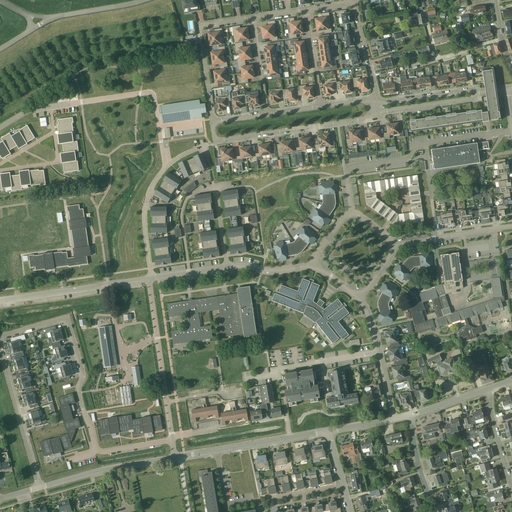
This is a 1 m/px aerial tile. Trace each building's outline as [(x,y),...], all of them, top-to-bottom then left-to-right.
[(192,8),(193,12),(199,11),(198,4),(196,4),(195,0),(184,0),(182,0),(183,9),(192,8)] [(473,10),(470,11),(470,15),(474,14),(474,15),(478,15),(478,13),(482,13),(483,13),(486,12),(485,6),(473,7),(473,10)] [(511,8),(502,11),(504,18),(509,17),(509,18),(511,17),(511,8)] [(342,18),(343,24),(351,23),(350,22),(351,22),(351,18),(350,18),(349,13),(345,14),(345,11),(336,12),(336,16),(339,15),(339,18),(342,18)] [(418,19),(419,25),(425,24),(423,14),(417,15),(417,11),(410,13),(412,20),(418,19)] [(316,25),(327,24),(330,23),(329,13),(321,14),(322,18),(315,19),(315,20),(315,25),(316,25)] [(302,27),(301,21),(294,22),(294,18),(286,19),(288,29),(302,27)] [(261,27),(262,33),(273,32),(273,28),(276,28),(275,21),(267,22),(268,26),(261,27)] [(323,30),(324,34),(332,33),(331,27),(328,27),(327,24),(316,25),(317,31),(323,30)] [(473,30),(477,43),(493,38),(489,25),(473,30)] [(232,27),(233,37),(248,34),(247,28),(240,29),(240,26),(232,27)] [(440,26),(433,28),(434,32),(435,32),(435,33),(432,34),(435,45),(449,41),(446,30),(441,31),(441,30),(442,30),(440,26)] [(303,33),(302,27),(288,29),(289,39),(297,38),(296,34),(303,33)] [(209,40),(220,38),(220,35),(223,34),(222,29),(214,30),(215,33),(208,34),(208,35),(208,39),(209,39),(209,40)] [(346,41),(347,47),(353,46),(354,46),(355,46),(354,36),(351,36),(350,31),(344,32),(345,41),(346,41)] [(269,38),(270,42),(278,41),(277,35),(274,35),(273,32),(262,33),(263,39),(269,38)] [(233,37),(235,46),(242,45),(242,41),(248,40),(248,34),(233,37)] [(318,40),(319,45),(328,44),(330,44),(329,38),(327,38),(327,35),(321,36),(321,39),(318,40)] [(217,48),(225,47),(224,42),(221,42),(220,38),(209,40),(209,41),(208,41),(209,45),(210,45),(210,46),(216,45),(217,48)] [(298,39),(290,40),(290,44),(293,44),(293,47),(293,49),(305,48),(304,42),(298,43),(298,39)] [(376,41),(379,54),(384,53),(385,54),(389,53),(388,52),(390,51),(389,47),(392,46),(391,42),(388,42),(387,39),(376,41)] [(196,40),(183,42),(186,49),(198,47),(197,47),(196,47),(196,41),(197,41),(196,40)] [(268,47),(264,48),(265,53),(276,52),(275,46),(280,46),(280,42),(275,43),(268,44),(268,47)] [(319,45),(321,62),(331,61),(330,58),(332,58),(331,47),(329,47),(328,44),(319,45)] [(487,52),(488,57),(493,56),(496,55),(501,53),(498,44),(494,45),(493,45),(490,46),(491,50),(487,52)] [(239,51),(239,55),(250,53),(250,52),(251,52),(250,48),(249,47),(243,48),(242,45),(235,46),(236,52),(239,51)] [(423,54),(424,60),(428,59),(427,58),(434,56),(432,46),(415,50),(416,56),(420,54),(420,53),(426,51),(427,53),(423,54)] [(212,59),(223,57),(222,54),(225,53),(225,47),(217,48),(217,52),(211,53),(211,54),(210,54),(211,58),(212,58),(212,59)] [(346,50),(345,50),(346,52),(349,52),(350,53),(348,54),(349,60),(359,57),(358,55),(359,55),(359,54),(360,54),(359,51),(358,51),(356,51),(355,49),(346,50)] [(237,59),(238,65),(245,64),(245,60),(251,59),(251,58),(252,58),(251,54),(250,54),(250,53),(239,55),(240,58),(237,59)] [(220,67),(227,66),(226,60),(223,61),(223,57),(212,59),(212,60),(211,60),(212,64),(213,64),(213,65),(219,64),(220,67)] [(349,60),(342,61),(342,64),(349,63),(349,62),(350,62),(351,66),(353,65),(353,68),(359,67),(358,64),(361,63),(362,63),(361,60),(360,60),(359,57),(349,60)] [(379,62),(381,69),(392,66),(390,59),(379,62)] [(331,61),(321,62),(322,68),(323,68),(324,71),(329,70),(337,69),(336,66),(333,66),(333,60),(331,61)] [(415,60),(411,61),(413,68),(421,66),(420,61),(416,62),(415,60)] [(241,70),(242,74),(253,72),(252,66),(246,67),(245,64),(238,65),(238,71),(241,70)] [(296,66),(297,75),(305,74),(305,71),(308,70),(307,65),(298,66),(296,66)] [(226,76),(225,72),(228,72),(227,66),(220,67),(220,71),(214,72),(214,73),(213,73),(214,77),(215,78),(226,76)] [(411,130),(412,132),(485,121),(491,121),(498,120),(498,118),(500,118),(499,113),(496,90),(493,70),(491,70),(490,67),(482,68),(485,92),(486,97),(487,103),(488,112),(482,113),(481,111),(407,121),(409,130),(411,130)] [(279,69),(268,70),(268,76),(274,75),(274,79),(280,78),(279,69)] [(459,70),(459,72),(461,83),(465,83),(465,82),(467,82),(466,79),(470,78),(469,72),(465,72),(464,69),(459,70)] [(240,78),(240,84),(248,82),(247,79),(254,78),(254,77),(255,77),(254,73),(253,73),(253,72),(242,74),(242,77),(240,78)] [(454,74),(451,74),(452,83),(455,83),(455,84),(458,83),(458,84),(461,83),(459,72),(454,73),(454,74)] [(447,74),(442,75),(443,86),(447,85),(449,85),(449,84),(452,83),(451,74),(447,75),(447,74)] [(222,83),(222,86),(230,85),(229,75),(226,76),(215,78),(214,79),(215,83),(215,84),(222,83)] [(436,76),(433,77),(434,83),(437,83),(438,86),(440,86),(443,86),(442,75),(436,76)] [(401,82),(397,82),(398,89),(402,88),(402,92),(404,91),(408,91),(406,80),(405,76),(400,77),(401,82)] [(361,87),(361,91),(368,90),(366,79),(360,80),(360,77),(353,78),(354,88),(361,87)] [(429,77),(424,78),(425,88),(429,88),(431,87),(430,84),(434,83),(433,77),(429,77)] [(416,79),(415,79),(416,89),(420,89),(422,89),(425,88),(424,78),(418,78),(418,79),(416,79)] [(412,79),(406,80),(408,91),(411,90),(413,90),(416,89),(415,79),(415,80),(412,80),(412,79)] [(393,82),(388,83),(390,93),(393,93),(395,93),(395,89),(398,89),(397,82),(397,80),(393,80),(393,82)] [(323,86),(325,96),(331,95),(331,91),(337,90),(336,82),(336,81),(329,82),(329,85),(323,86)] [(336,82),(337,90),(344,89),(345,93),(347,93),(347,94),(350,93),(351,92),(350,82),(340,83),(340,82),(336,82)] [(299,88),(300,96),(307,95),(307,99),(314,98),(312,87),(306,88),(306,85),(298,86),(299,88)] [(283,90),(282,90),(284,98),(289,97),(289,102),(290,101),(290,102),(294,101),(296,101),(295,97),(300,96),(299,88),(293,88),(294,90),(288,90),(288,89),(283,90)] [(269,94),(271,104),(277,103),(277,99),(284,98),(282,90),(283,90),(282,89),(275,90),(276,93),(269,94)] [(231,93),(234,110),(240,109),(239,105),(246,104),(245,96),(245,94),(238,95),(238,92),(231,93)] [(260,106),(258,95),(258,92),(253,92),(253,96),(249,97),(249,95),(245,96),(246,104),(253,103),(253,107),(260,106)] [(215,102),(217,112),(223,111),(223,107),(230,106),(228,97),(221,98),(221,101),(215,102)] [(161,106),(163,124),(202,118),(201,114),(206,113),(205,104),(200,105),(199,100),(161,106)] [(74,142),(72,133),(74,133),(72,123),(74,123),(73,118),(58,120),(58,125),(57,125),(59,134),(57,134),(59,145),(62,144),(64,153),(60,154),(62,164),(63,164),(64,173),(79,171),(78,161),(76,161),(75,152),(79,152),(77,141),(74,142)] [(392,124),(394,135),(399,134),(400,138),(404,137),(403,131),(399,131),(398,123),(392,124)] [(385,140),(390,139),(389,135),(394,135),(392,124),(386,125),(387,133),(384,133),(384,135),(385,140)] [(35,138),(27,125),(19,131),(19,132),(11,136),(10,133),(1,139),(3,142),(0,143),(0,159),(2,159),(2,160),(11,154),(9,151),(17,147),(19,150),(28,144),(27,143),(35,138)] [(373,129),(375,139),(379,139),(380,142),(385,142),(385,140),(384,135),(380,136),(379,128),(373,129)] [(365,138),(366,144),(370,144),(370,140),(375,139),(373,129),(368,130),(369,137),(365,138)] [(346,140),(347,147),(353,146),(352,143),(356,142),(355,132),(355,130),(349,131),(350,139),(346,140)] [(355,132),(356,142),(362,141),(362,145),(366,144),(365,138),(362,138),(360,131),(355,132)] [(323,135),(325,147),(329,146),(330,150),(335,149),(334,141),(330,142),(329,134),(323,135)] [(319,145),(315,145),(316,152),(326,150),(325,147),(323,135),(323,136),(318,137),(319,145)] [(310,138),(305,139),(307,153),(316,152),(315,145),(312,146),(310,138)] [(300,147),(296,148),(297,154),(301,154),(301,152),(306,151),(307,153),(305,139),(299,140),(300,147)] [(292,141),(286,142),(288,154),(292,153),(292,155),(297,154),(296,148),(293,149),(292,141)] [(281,150),(277,151),(278,157),(282,157),(282,156),(288,155),(288,154),(288,153),(286,142),(280,143),(280,144),(281,150)] [(431,150),(434,170),(435,170),(435,168),(470,162),(471,164),(478,163),(478,164),(479,163),(477,151),(489,149),(488,142),(476,144),(431,150)] [(270,144),(264,145),(266,155),(270,155),(270,158),(276,158),(275,151),(271,152),(270,144)] [(256,154),(257,160),(262,160),(262,156),(266,155),(264,145),(258,146),(259,153),(256,154)] [(245,148),(247,158),(251,158),(251,161),(257,160),(256,154),(252,154),(251,147),(245,148)] [(237,157),(238,163),(243,162),(243,159),(247,158),(245,148),(239,148),(241,156),(237,157)] [(215,159),(216,166),(224,165),(224,161),(228,161),(226,149),(221,150),(222,158),(215,159)] [(226,149),(228,161),(232,160),(233,164),(238,163),(237,157),(233,157),(232,149),(227,150),(227,149),(226,149)] [(180,168),(176,172),(180,176),(183,174),(185,178),(193,175),(193,174),(200,171),(200,172),(208,168),(202,154),(194,157),(194,158),(187,161),(187,160),(178,164),(180,168)] [(497,164),(498,170),(508,168),(507,162),(505,163),(505,159),(498,160),(499,164),(497,164)] [(500,175),(501,178),(507,177),(507,174),(509,174),(508,168),(498,170),(496,170),(497,176),(500,175)] [(46,185),(44,170),(39,171),(39,170),(29,171),(29,170),(19,171),(20,175),(11,176),(10,173),(0,174),(0,175),(0,190),(3,190),(3,189),(12,188),(12,191),(22,190),(22,186),(31,185),(31,186),(40,185),(40,186),(46,185)] [(180,176),(176,172),(172,175),(168,173),(163,180),(164,181),(160,187),(159,187),(154,194),(167,203),(173,195),(172,195),(176,188),(176,189),(181,181),(177,178),(180,176)] [(417,176),(363,183),(366,204),(395,226),(424,222),(417,176)] [(498,182),(499,188),(511,186),(510,180),(508,180),(507,177),(501,178),(501,181),(498,182)] [(312,219),(322,227),(324,224),(326,226),(330,220),(328,218),(335,208),(336,204),(335,192),(337,191),(337,184),(334,185),(334,182),(321,183),(321,186),(318,186),(319,193),(322,193),(323,202),(322,204),(317,211),(315,209),(311,215),(313,217),(312,219)] [(497,188),(495,188),(495,194),(500,193),(500,194),(503,193),(504,196),(510,195),(510,192),(511,192),(511,186),(499,188),(497,188)] [(221,192),(223,201),(224,201),(225,208),(224,208),(225,218),(230,217),(231,223),(237,222),(236,216),(241,215),(240,206),(239,206),(238,199),(239,199),(237,190),(221,192)] [(203,221),(204,227),(210,226),(209,220),(214,219),(213,210),(212,210),(211,203),(212,203),(210,194),(195,196),(196,205),(197,205),(198,212),(197,212),(198,222),(203,221)] [(502,200),(500,203),(510,210),(511,207),(511,204),(511,198),(510,195),(504,196),(504,199),(502,200)] [(493,207),(494,209),(495,215),(498,215),(499,217),(505,216),(504,213),(507,212),(510,210),(500,203),(497,206),(493,207)] [(34,255),(29,256),(31,268),(35,268),(36,271),(45,270),(45,271),(55,269),(55,268),(68,266),(69,267),(88,264),(87,256),(91,256),(90,246),(89,246),(86,228),(87,228),(86,218),(85,218),(83,209),(80,209),(79,205),(67,207),(67,212),(68,212),(70,221),(69,221),(70,230),(71,230),(74,249),(73,249),(74,258),(68,258),(67,252),(62,253),(62,252),(53,253),(53,252),(43,254),(43,255),(34,256),(34,255)] [(495,215),(494,209),(493,209),(492,205),(484,206),(484,207),(486,219),(491,218),(491,216),(495,215)] [(156,233),(156,236),(163,236),(162,233),(167,233),(167,224),(166,224),(166,216),(167,216),(166,207),(150,207),(151,217),(152,217),(152,224),(151,224),(151,233),(156,233)] [(478,211),(475,211),(476,218),(479,217),(480,220),(486,219),(484,207),(478,208),(478,211)] [(471,209),(465,210),(467,221),(472,221),(472,218),(476,218),(475,211),(471,212),(471,209)] [(459,214),(456,214),(457,221),(460,220),(461,222),(467,221),(465,210),(459,210),(459,214)] [(446,212),(448,224),(453,223),(453,221),(457,221),(456,214),(456,212),(452,213),(452,211),(446,212)] [(441,223),(442,225),(448,224),(446,212),(440,213),(441,216),(437,217),(438,224),(441,223)] [(0,275),(0,276),(0,272),(0,270),(5,270),(2,244),(15,243),(17,255),(49,251),(47,238),(54,237),(51,213),(43,214),(43,220),(38,221),(40,239),(22,241),(20,224),(13,224),(13,219),(0,220),(0,275)] [(237,222),(231,223),(232,228),(227,229),(228,238),(229,238),(230,245),(229,246),(231,255),(235,254),(242,253),(246,253),(245,243),(244,243),(243,236),(244,236),(243,227),(238,227),(237,222)] [(210,226),(204,227),(205,232),(200,233),(201,242),(202,242),(203,249),(202,250),(204,259),(209,258),(215,257),(220,257),(218,247),(217,247),(216,240),(217,240),(216,231),(211,231),(210,226)] [(279,258),(280,261),(287,260),(286,257),(298,255),(302,252),(309,243),(312,245),(316,239),(314,237),(316,235),(306,227),(304,229),(302,228),(297,233),(300,235),(294,242),(292,243),(284,245),(283,242),(276,243),(277,246),(274,247),(276,259),(279,258)] [(163,236),(156,236),(157,239),(152,240),(153,249),(154,249),(155,256),(154,257),(156,266),(160,265),(167,264),(171,264),(170,254),(169,254),(168,247),(169,247),(168,238),(163,238),(163,236)] [(394,274),(401,281),(403,279),(406,281),(410,276),(408,274),(413,268),(415,267),(423,267),(423,269),(430,269),(430,266),(433,265),(431,255),(428,255),(428,252),(421,253),(421,256),(411,257),(407,259),(400,266),(398,264),(393,270),(396,272),(394,274)] [(466,326),(463,332),(458,334),(460,340),(466,338),(467,341),(476,338),(475,335),(483,333),(481,326),(475,328),(469,325),(466,318),(473,316),(473,317),(477,316),(477,315),(486,312),(486,313),(490,312),(490,311),(498,308),(499,309),(503,308),(501,302),(504,301),(501,278),(491,280),(492,287),(491,287),(492,291),(493,300),(451,314),(445,295),(453,292),(453,293),(456,292),(456,291),(463,288),(462,282),(461,274),(461,271),(460,264),(459,257),(458,253),(451,254),(448,255),(448,254),(440,256),(441,259),(442,266),(443,274),(444,277),(443,277),(444,284),(442,285),(419,292),(420,295),(416,297),(415,295),(406,298),(408,306),(414,325),(417,334),(435,328),(435,330),(439,328),(439,327),(447,324),(448,325),(452,324),(451,323),(460,320),(460,321),(464,320),(466,326)] [(310,282),(303,279),(298,292),(282,285),(279,293),(280,293),(279,295),(275,293),(272,301),(304,313),(303,314),(315,323),(316,322),(333,344),(339,339),(338,338),(340,337),(343,340),(349,335),(338,322),(349,313),(344,307),(343,308),(341,306),(343,305),(338,299),(324,310),(321,307),(322,306),(317,303),(316,304),(313,302),(319,286),(312,283),(312,284),(310,283),(310,282)] [(381,322),(382,325),(393,322),(392,319),(395,319),(393,312),(390,312),(389,305),(389,303),(392,296),(395,298),(398,291),(395,290),(397,287),(387,282),(386,285),(383,284),(380,290),(383,291),(378,301),(377,305),(380,315),(377,315),(379,322),(381,322)] [(238,294),(167,304),(169,317),(187,315),(190,329),(171,332),(173,345),(213,339),(211,326),(200,327),(198,313),(219,310),(223,337),(231,336),(231,338),(234,337),(234,336),(244,334),(244,338),(257,336),(250,287),(237,289),(238,294)] [(115,366),(109,326),(98,328),(104,368),(115,366)] [(51,337),(62,334),(60,329),(55,330),(54,327),(42,330),(43,335),(50,333),(51,337)] [(388,332),(385,333),(386,338),(395,336),(399,335),(398,331),(398,330),(395,327),(389,329),(389,332),(388,332)] [(58,341),(63,340),(62,334),(51,337),(53,343),(48,344),(49,347),(52,346),(59,344),(58,341)] [(8,344),(9,349),(20,346),(18,341),(26,339),(24,335),(12,338),(13,342),(8,344)] [(392,343),(392,346),(399,345),(398,342),(397,342),(395,336),(386,338),(387,344),(392,343)] [(60,347),(59,344),(52,346),(53,349),(55,349),(56,354),(67,351),(65,346),(60,347)] [(389,356),(399,354),(403,353),(402,348),(404,347),(403,344),(399,345),(392,346),(393,349),(388,350),(389,356)] [(16,353),(17,356),(24,354),(23,351),(21,352),(20,346),(9,349),(11,355),(16,353)] [(52,360),(53,364),(64,361),(63,358),(68,357),(67,351),(56,354),(57,357),(53,358),(52,360)] [(13,360),(14,366),(24,363),(23,358),(25,357),(24,354),(17,356),(18,359),(13,360)] [(395,361),(396,364),(407,362),(406,358),(400,360),(399,354),(389,356),(391,362),(395,361)] [(475,366),(487,363),(484,354),(472,358),(475,366)] [(437,367),(440,376),(442,375),(442,376),(456,370),(452,358),(443,362),(441,363),(440,361),(441,361),(439,355),(427,361),(429,366),(436,363),(437,364),(438,367),(437,367)] [(183,360),(174,362),(176,377),(189,375),(196,374),(195,374),(204,372),(205,377),(219,375),(225,374),(238,371),(236,357),(226,358),(217,359),(217,360),(207,361),(208,362),(203,363),(202,357),(193,359),(193,358),(183,360)] [(45,358),(40,359),(48,386),(52,385),(45,358)] [(505,369),(507,373),(511,370),(511,368),(511,369),(511,368),(511,360),(509,362),(509,361),(503,363),(504,366),(503,366),(504,370),(505,369)] [(392,368),(393,374),(403,372),(402,366),(408,365),(407,362),(396,364),(397,367),(392,368)] [(21,370),(22,373),(28,371),(28,368),(26,368),(24,363),(14,366),(16,371),(21,370)] [(60,367),(61,373),(72,370),(70,364),(65,366),(64,363),(54,366),(55,369),(60,367)] [(480,379),(482,384),(493,381),(491,376),(487,364),(477,368),(481,379),(480,379)] [(142,385),(140,370),(137,371),(136,367),(134,367),(136,386),(142,385)] [(61,378),(62,382),(69,380),(68,377),(73,375),(72,370),(61,373),(63,378),(61,378)] [(312,370),(300,372),(300,373),(294,374),(293,373),(284,374),(286,386),(287,386),(288,391),(285,391),(287,403),(301,401),(301,400),(305,399),(305,400),(319,397),(317,386),(314,386),(313,382),(314,382),(312,370)] [(347,393),(344,370),(329,372),(333,395),(335,395),(335,397),(327,399),(328,408),(340,406),(339,404),(344,403),(344,405),(358,403),(356,394),(346,395),(346,393),(347,393)] [(399,378),(400,382),(411,379),(410,376),(404,377),(403,372),(393,374),(394,379),(399,378)] [(18,379),(19,384),(30,382),(28,376),(30,376),(29,373),(22,375),(23,377),(18,379)] [(26,388),(27,391),(34,389),(33,386),(31,387),(30,382),(19,384),(21,390),(26,388)] [(367,392),(368,400),(377,398),(376,396),(378,395),(378,396),(383,395),(381,384),(376,385),(377,388),(371,390),(370,388),(369,387),(365,388),(364,389),(365,392),(366,392),(367,392)] [(132,404),(130,386),(120,387),(122,406),(132,404)] [(415,388),(413,389),(414,397),(417,397),(418,401),(421,400),(421,401),(421,402),(423,401),(428,400),(427,397),(428,396),(427,393),(426,393),(425,390),(419,391),(419,388),(415,388)] [(22,396),(24,401),(34,398),(33,393),(35,393),(34,389),(27,391),(28,394),(22,396)] [(72,448),(70,442),(71,442),(75,431),(75,429),(81,427),(78,418),(73,419),(69,405),(75,403),(73,393),(58,397),(61,407),(59,407),(64,422),(67,431),(68,434),(58,436),(58,437),(50,440),(50,439),(40,442),(44,456),(53,453),(53,455),(63,452),(63,451),(72,448)] [(410,393),(407,393),(408,395),(402,396),(401,394),(397,395),(398,400),(399,400),(400,405),(403,404),(403,407),(410,406),(409,404),(413,403),(410,393)] [(194,403),(181,405),(184,420),(193,418),(193,419),(203,418),(203,417),(212,415),(212,414),(216,414),(216,415),(226,413),(226,414),(236,412),(235,411),(245,410),(242,395),(230,397),(229,397),(223,398),(200,402),(194,403)] [(511,400),(511,401),(509,396),(501,399),(503,406),(504,408),(509,406),(510,409),(511,408),(511,400)] [(31,405),(32,408),(38,406),(37,403),(36,403),(34,398),(24,401),(26,407),(31,405)] [(263,404),(260,404),(261,411),(251,412),(252,421),(262,419),(261,412),(264,412),(263,404)] [(28,414),(29,420),(40,417),(38,412),(40,411),(39,408),(32,410),(33,413),(28,414)] [(280,408),(271,410),(272,417),(281,416),(280,408)] [(468,432),(473,431),(471,426),(475,424),(474,421),(483,418),(481,411),(472,414),(473,418),(469,419),(469,417),(463,419),(467,431),(468,432)] [(108,419),(98,421),(101,435),(110,434),(120,433),(120,432),(122,432),(133,430),(134,435),(142,433),(144,433),(144,434),(153,432),(163,430),(161,420),(160,415),(151,417),(151,416),(141,418),(132,420),(131,415),(117,417),(108,419)] [(36,424),(37,427),(47,424),(46,420),(41,422),(40,417),(29,420),(31,425),(36,424)] [(444,426),(447,437),(454,435),(453,431),(457,430),(456,427),(460,426),(460,425),(461,425),(460,423),(459,423),(458,419),(457,420),(456,419),(454,419),(454,420),(450,421),(451,424),(444,426)] [(434,438),(436,438),(435,432),(440,431),(439,424),(430,426),(433,438),(434,438)] [(424,434),(422,434),(424,440),(433,438),(430,426),(422,428),(424,434)] [(485,439),(487,438),(485,430),(483,431),(481,431),(479,432),(479,430),(473,431),(468,432),(467,431),(464,435),(465,440),(475,438),(475,436),(479,434),(481,440),(484,439),(485,439)] [(398,440),(399,444),(403,443),(401,433),(385,436),(386,443),(392,442),(392,441),(398,440)] [(369,452),(370,456),(375,455),(372,439),(363,441),(364,442),(360,442),(361,450),(362,449),(363,453),(369,452)] [(354,449),(352,443),(349,444),(349,445),(342,447),(344,457),(349,455),(350,457),(359,455),(357,448),(354,449)] [(311,450),(312,459),(319,458),(319,457),(325,456),(324,450),(323,451),(322,445),(314,447),(314,449),(311,450)] [(478,449),(482,463),(487,462),(486,460),(493,458),(490,449),(484,451),(483,448),(478,449)] [(292,453),(294,463),(300,462),(300,461),(307,460),(306,454),(304,454),(303,449),(295,450),(295,453),(292,453)] [(273,456),(275,466),(281,465),(281,464),(288,463),(287,457),(285,457),(285,452),(276,453),(276,456),(273,456)] [(433,459),(427,461),(430,469),(435,467),(436,469),(443,467),(441,462),(443,461),(442,460),(448,459),(446,454),(441,455),(441,457),(436,458),(436,460),(433,461),(433,459)] [(254,460),(256,469),(262,468),(269,466),(268,460),(266,461),(266,455),(257,457),(257,459),(254,460)] [(197,466),(195,466),(197,477),(201,476),(202,476),(207,475),(207,474),(212,473),(223,471),(229,470),(237,469),(240,469),(239,458),(235,459),(235,460),(232,460),(232,459),(228,460),(228,461),(225,461),(221,461),(221,462),(218,462),(213,462),(214,463),(211,464),(211,463),(206,463),(207,464),(204,465),(203,464),(199,465),(197,466)] [(395,472),(396,476),(407,473),(406,470),(410,469),(408,464),(407,465),(406,462),(398,464),(397,461),(397,460),(392,461),(393,465),(396,465),(398,472),(395,472)] [(490,477),(498,475),(496,469),(490,470),(488,462),(479,465),(481,473),(488,471),(490,477)] [(332,483),(330,468),(323,470),(324,478),(317,479),(318,485),(325,484),(332,483)] [(433,478),(436,486),(446,482),(443,474),(448,472),(447,469),(436,473),(437,476),(433,477),(433,478)] [(358,489),(358,492),(365,491),(364,488),(362,488),(358,474),(361,473),(360,470),(354,471),(354,475),(350,475),(353,490),(358,489)] [(317,479),(316,471),(309,472),(310,480),(303,481),(304,487),(311,486),(311,487),(318,486),(318,485),(317,479)] [(202,476),(201,476),(201,477),(207,511),(255,511),(255,510),(252,510),(252,511),(248,511),(249,511),(245,511),(216,511),(217,511),(218,511),(218,507),(216,507),(215,504),(217,504),(216,500),(215,500),(214,497),(216,497),(215,493),(214,493),(213,490),(215,489),(214,486),(212,486),(212,483),(213,482),(213,479),(211,479),(211,475),(212,475),(212,473),(207,474),(207,475),(202,476)] [(303,481),(302,473),(295,475),(296,483),(289,484),(290,490),(297,489),(304,488),(304,487),(303,481)] [(486,478),(489,490),(498,487),(496,482),(499,482),(498,475),(490,477),(486,478)] [(289,484),(288,476),(281,477),(282,485),(275,486),(276,492),(283,491),(283,492),(290,491),(290,490),(289,484)] [(410,488),(415,486),(412,477),(407,479),(400,481),(402,488),(404,487),(406,494),(411,492),(410,488)] [(275,486),(274,478),(267,480),(268,487),(261,489),(262,495),(269,494),(276,493),(276,492),(275,486)] [(386,483),(388,489),(394,487),(392,481),(386,483)] [(443,493),(438,494),(441,502),(442,502),(445,501),(444,501),(447,500),(446,496),(448,495),(447,493),(450,492),(449,488),(442,491),(443,493)] [(494,496),(495,502),(503,500),(502,495),(503,494),(502,490),(496,491),(486,493),(487,498),(494,496)] [(78,498),(80,505),(95,501),(93,493),(78,498)] [(358,502),(360,511),(361,511),(368,510),(366,500),(367,500),(366,496),(355,499),(356,503),(358,502)] [(413,508),(414,511),(415,511),(420,511),(418,506),(420,506),(420,505),(422,505),(420,500),(419,501),(418,497),(412,499),(411,496),(396,501),(397,505),(407,502),(408,506),(414,504),(415,508),(413,508)] [(67,510),(67,511),(69,511),(72,511),(68,501),(58,503),(61,511),(67,510)] [(456,511),(454,506),(459,504),(458,501),(448,504),(449,507),(443,509),(444,511),(456,511)] [(323,511),(330,510),(330,511),(340,511),(340,508),(337,508),(336,502),(329,504),(322,506),(323,511)]
